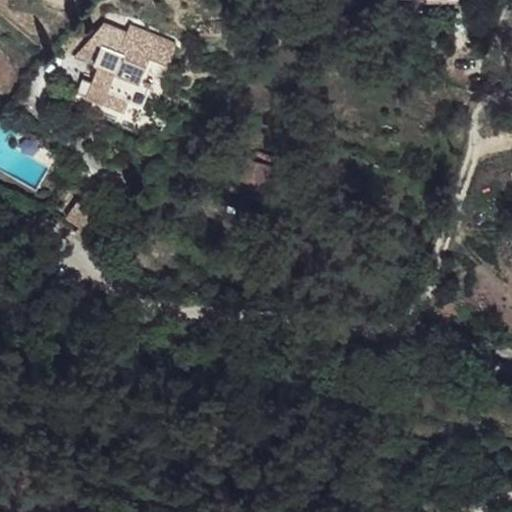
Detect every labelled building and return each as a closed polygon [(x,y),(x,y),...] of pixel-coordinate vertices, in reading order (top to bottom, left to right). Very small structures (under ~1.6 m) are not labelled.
[(126,27),(108,17),(96,35),(107,40),(98,62),(104,64),(143,81),(151,56),(166,60),(174,39),(129,19),(126,27)] [(107,40),(96,35),(78,58),(98,62),(107,40)] [(143,81),(104,64),(96,87),(110,92),(133,102),(143,105),(151,83),(143,81)] [(110,92),(96,87),(92,98),(108,105),(110,92)] [(133,102),(110,92),(108,105),(130,114),(133,102)] [(190,154),(175,150),(168,174),(184,178),(190,154)] [(274,170),(239,158),(234,177),(269,188),(274,170)] [(101,216),(90,210),(77,234),(89,242),(101,216)]
